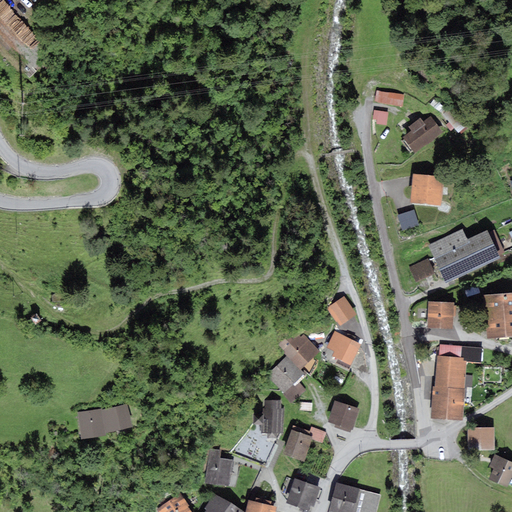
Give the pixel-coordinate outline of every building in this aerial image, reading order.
[(404,95),(376,90),(374,102),(402,106),(404,95)] [(448,108),(434,99),(430,104),(442,113),(448,108)] [(451,105),(448,108),(442,113),(450,123),(446,125),(451,131),(454,128),(455,129),(459,133),(460,132),(462,134),(470,127),(451,105)] [(389,112),(374,110),(373,119),(377,120),(376,124),(387,125),(389,112)] [(411,131),(403,137),(415,154),(443,133),(431,117),(423,122),(420,118),(408,127),(411,131)] [(443,177),(412,174),(410,203),(440,206),(443,177)] [(419,225),(414,210),(397,216),(402,231),(419,225)] [(498,255),(488,233),(487,230),(467,239),(462,229),(428,245),(446,283),(500,258),(498,255)] [(488,233),(498,255),(505,252),(494,230),(488,233)] [(427,258),(409,267),(416,282),(434,273),(427,258)] [(52,295),(52,302),(64,301),(63,292),(57,293),(52,295)] [(485,308),(511,306),(511,292),(484,295),(485,308)] [(344,296),(326,308),(336,322),(337,321),(340,326),(356,315),(344,296)] [(454,303),(428,301),(427,328),(453,328),(454,303)] [(486,321),(511,319),(511,306),(485,308),(486,321)] [(36,313),(30,317),(35,324),(42,320),(36,313)] [(511,319),(486,321),(487,338),(511,336),(511,319)] [(351,365),(361,345),(334,332),(327,347),(335,351),(332,356),(351,365)] [(289,334),(278,345),(285,352),(284,353),(286,356),(300,370),(320,351),(304,334),(301,337),(298,334),(293,339),(289,334)] [(440,344),(439,356),(463,358),(463,361),(466,361),(466,362),(482,363),(483,347),(440,344)] [(286,356),(266,375),(283,393),(293,384),(304,373),(300,370),(286,356)] [(435,387),(464,389),(466,362),(466,361),(463,361),(463,358),(439,356),(437,356),(435,387)] [(293,384),(283,393),(291,402),(305,389),(299,383),(295,387),(293,384)] [(430,419),(463,421),(465,389),(464,389),(435,387),(432,387),(430,419)] [(261,424),(261,433),(267,433),(267,438),(277,438),(277,433),(284,433),(285,408),(281,408),(282,401),(265,400),(264,414),(256,414),(256,423),(261,424)] [(360,409),(335,401),(328,422),(336,424),(334,428),(350,432),(351,429),(353,430),(360,409)] [(312,403),(300,402),(299,411),(312,411),(312,403)] [(102,409),(77,412),(81,439),(106,436),(106,433),(133,427),(127,404),(102,410),(102,409)] [(293,425),(291,430),(313,437),(312,439),(322,443),(326,432),(311,427),(309,431),(293,425)] [(494,428),(467,428),(468,451),(494,450),(494,428)] [(313,437),(291,430),(283,454),(304,461),(312,439),(313,437)] [(221,451),(209,449),(205,484),(230,487),(233,459),(220,458),(221,451)] [(511,476),(511,461),(495,454),(489,467),(493,468),(489,479),(507,487),(511,476)] [(320,487),(294,479),(286,503),(309,510),(310,506),(314,507),(320,487)] [(360,488),(336,482),(328,511),(376,511),(381,495),(360,489),(360,488)] [(180,493),(156,510),(157,511),(191,511),(187,506),(189,506),(180,493)] [(206,510),(204,511),(243,511),(215,493),(204,509),(206,510)] [(251,501),(248,500),(245,511),(275,511),(276,507),(270,505),(272,501),(256,497),(255,502),(251,501)]
